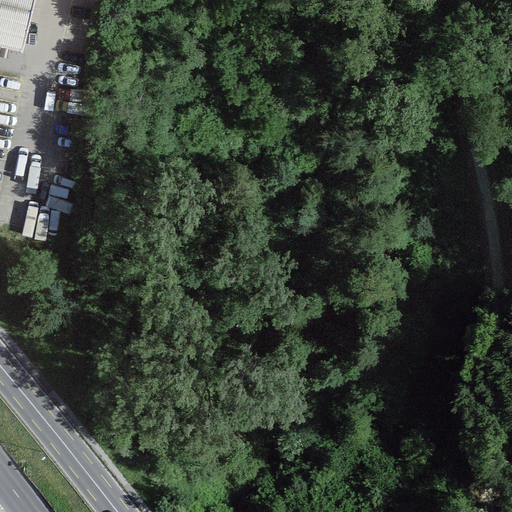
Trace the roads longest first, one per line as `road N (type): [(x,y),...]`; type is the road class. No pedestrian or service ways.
road 1 (track): [(486,511),(496,294),(470,109),(467,0)]
road 2 (primary): [(117,511),(0,365)]
